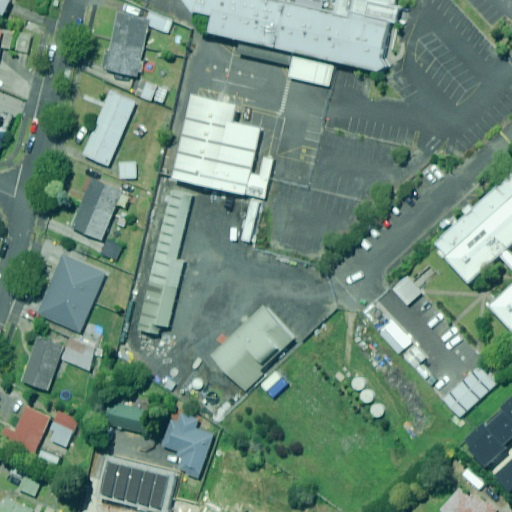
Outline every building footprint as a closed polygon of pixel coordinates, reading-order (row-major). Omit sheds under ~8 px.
[(0,0),(0,13),(7,16),(13,0),(0,0)] [(186,0),(200,15),(215,19),(212,34),(384,71),(399,0),(186,0)] [(119,14),(106,70),(139,77),(150,27),(170,34),(175,21),(149,11),(145,20),(119,14)] [(40,26),(26,21),(23,29),(37,34),(40,26)] [(0,61),(3,49),(12,50),(15,34),(0,30),(0,61)] [(32,36),(22,35),(19,52),(28,54),(32,36)] [(339,66),(292,55),(287,76),(334,87),(339,66)] [(251,75),(213,66),(207,93),(245,101),(251,75)] [(30,83),(13,76),(10,84),(10,85),(6,93),(23,100),(30,83)] [(176,85),(163,80),(155,102),(168,106),(176,85)] [(158,87),(142,81),(136,96),(152,102),(158,87)] [(138,103),(112,92),(85,156),(110,167),(138,103)] [(194,92),(174,178),(267,200),(276,158),(257,154),(263,128),(234,121),(239,102),(194,92)] [(136,163),(120,164),(120,180),(137,180),(136,163)] [(511,175),(438,241),(475,283),(511,251),(511,291),(495,306),(511,324),(511,175)] [(125,193),(93,179),(72,228),(104,242),(125,193)] [(187,188),(163,183),(142,276),(166,281),(187,188)] [(260,203),(251,201),(242,241),(251,243),(260,203)] [(125,244),(109,237),(101,256),(117,263),(125,244)] [(108,274),(65,255),(39,315),(82,334),(108,274)] [(423,294),(409,278),(395,291),(409,307),(423,294)] [(297,333),(264,297),(206,348),(239,385),(297,333)] [(412,343),(393,323),(381,335),(399,355),(412,343)] [(71,349),(42,338),(24,382),(50,392),(63,360),(91,371),(99,351),(74,341),(71,349)] [(497,385),(480,366),(462,383),(444,400),(461,418),(497,385)] [(153,412),(119,404),(114,426),(147,434),(153,412)] [(49,429),(53,419),(29,408),(18,432),(8,428),(1,444),(36,459),(49,429)] [(55,419),(51,430),(57,433),(53,442),(69,449),(81,421),(59,411),(55,419)] [(201,421),(176,412),(164,447),(180,453),(179,457),(184,459),(180,471),(201,478),(216,435),(198,429),(201,421)] [(511,419),(501,453),(511,456),(511,419)] [(489,448),(474,435),(460,450),(475,463),(489,448)] [(62,458),(44,451),(40,461),(58,468),(62,458)] [(141,511),(149,470),(123,465),(115,511),(141,511)] [(45,479),(32,473),(23,492),(36,498),(45,479)] [(172,481),(160,478),(154,504),(165,507),(172,481)] [(473,501),(461,490),(442,511),(443,511),(497,511),(478,495),(473,501)] [(19,510),(0,501),(0,511),(39,511),(22,504),(19,510)] [(333,511),(334,511),(311,503),(307,511),(333,511)]
